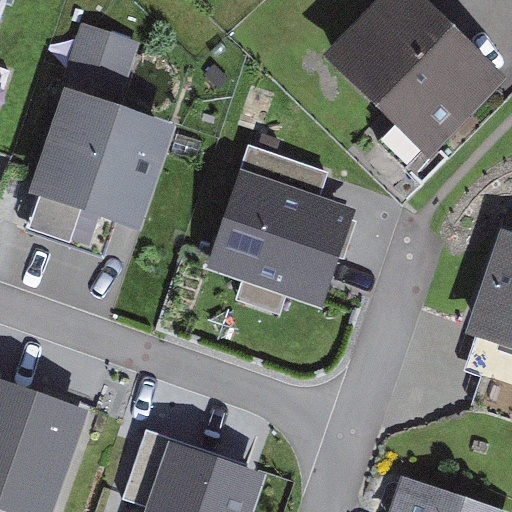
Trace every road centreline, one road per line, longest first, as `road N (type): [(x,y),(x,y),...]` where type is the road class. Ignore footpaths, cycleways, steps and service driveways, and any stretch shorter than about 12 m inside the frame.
road 1 (residential): [(358,430),(0,305)]
road 2 (residential): [(358,430),(420,235)]
